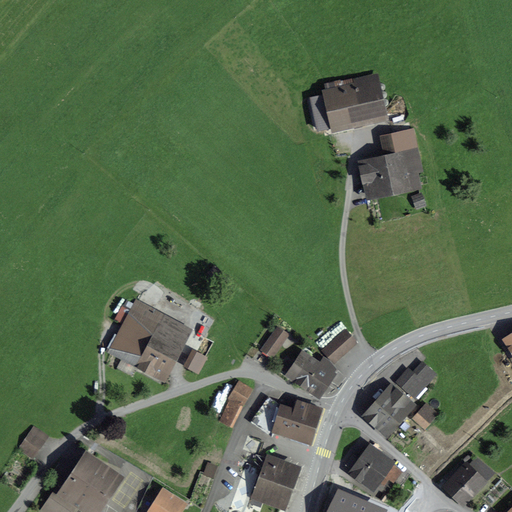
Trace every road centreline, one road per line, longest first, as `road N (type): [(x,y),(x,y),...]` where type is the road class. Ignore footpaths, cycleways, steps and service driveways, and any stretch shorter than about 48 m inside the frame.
road 1 (residential): [(338,409),(251,374),(217,377),(78,431),(11,511)]
road 2 (tertiary): [(338,409),(367,368),(406,341),(511,311)]
road 3 (residential): [(338,409),(468,511)]
